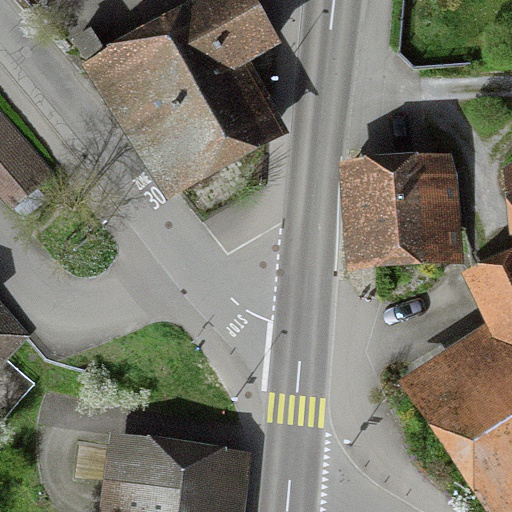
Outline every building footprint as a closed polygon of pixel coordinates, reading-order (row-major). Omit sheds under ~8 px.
[(174,187),(283,126),(249,65),(274,52),(244,0),(218,0),(105,64),(174,187)] [(0,109),(0,194),(22,221),(64,186),(0,109)] [(511,167),(503,172),(511,206),(511,167)] [(440,181),(355,189),(363,271),(447,263),(440,181)] [(511,498),(511,278),(482,291),(502,333),(429,381),(511,498)] [(0,381),(27,351),(0,321),(0,381)] [(126,511),(226,511),(233,462),(118,447),(112,491),(129,493),(126,511)]
